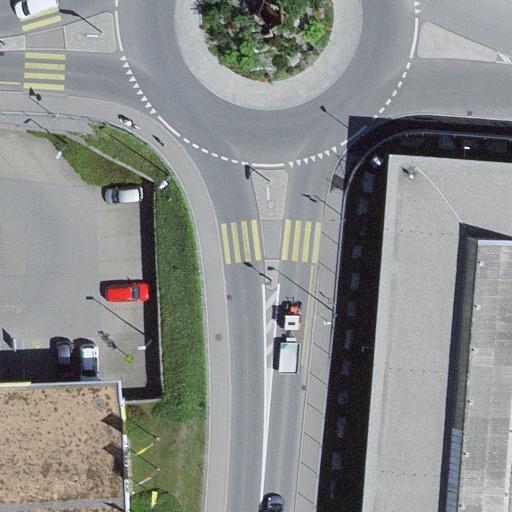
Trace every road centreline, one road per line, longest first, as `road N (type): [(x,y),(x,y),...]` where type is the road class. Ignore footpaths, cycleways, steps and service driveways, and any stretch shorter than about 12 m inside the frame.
road 1 (primary): [(263,467),(290,413),(317,174),(335,112)]
road 2 (primary): [(211,110),(231,147),(241,194),(253,294),(250,409),(263,467)]
road 3 (residential): [(0,71),(185,88)]
road 4 (residential): [(350,103),(401,95),(511,100)]
road 5 (primary): [(211,110),(276,129),(335,112)]
